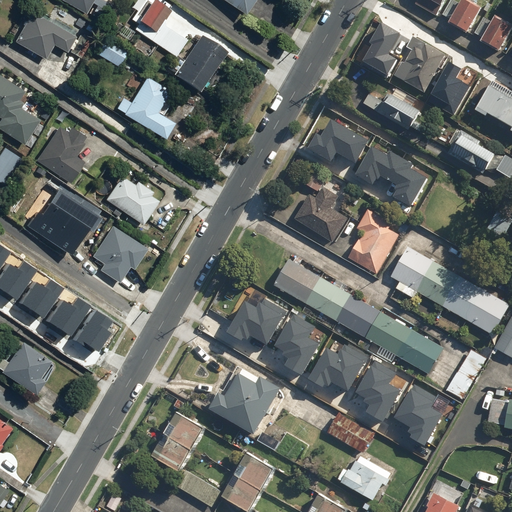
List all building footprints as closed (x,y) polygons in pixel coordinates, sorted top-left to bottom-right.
[(57,0),(84,17),(92,4),(107,13),(115,0),(57,0)] [(173,5),(165,0),(152,0),(153,0),(151,0),(142,0),(129,20),(136,25),(133,30),(142,36),(137,43),(169,64),(185,40),(160,24),(173,5)] [(217,0),(241,17),(253,0),(217,0)] [(406,0),(435,16),(443,0),(406,0)] [(441,17),(448,21),(446,24),(465,35),(480,10),(462,0),(460,0),(458,4),(451,0),(441,17)] [(52,47),(65,54),(74,38),(28,14),(12,44),(44,61),(52,47)] [(511,28),(511,27),(493,17),(479,43),(498,54),(511,28)] [(363,61),(386,74),(395,59),(387,54),(399,33),(381,23),(369,44),(372,45),(363,61)] [(225,54),(200,36),(173,75),(198,92),(225,54)] [(103,37),(92,53),(116,68),(126,52),(103,37)] [(444,56),(426,46),(423,52),(413,47),(404,64),(401,63),(394,77),(424,93),(434,74),(438,76),(444,64),(441,62),(444,56)] [(449,62),(428,99),(454,114),(470,86),(455,77),(460,68),(449,62)] [(37,122),(19,110),(22,105),(18,102),(24,93),(0,77),(0,119),(1,120),(0,120),(0,131),(22,145),(37,122)] [(161,142),(171,126),(154,115),(168,94),(146,79),(121,115),(161,142)] [(474,113),(485,119),(486,116),(510,130),(509,133),(511,134),(511,91),(492,80),(488,88),(474,113)] [(392,97),(389,95),(384,103),(369,94),(363,104),(409,130),(419,112),(402,103),(406,96),(396,90),(392,97)] [(338,155),(356,165),(370,142),(331,121),(313,154),(333,165),(338,155)] [(68,184),(82,163),(74,158),(83,145),(81,143),(85,138),(70,128),(66,133),(58,127),(35,161),(68,184)] [(495,156),(478,147),(481,141),(457,128),(449,143),(456,147),(450,157),(484,175),(488,169),(495,170),(510,180),(511,176),(511,158),(505,154),(503,158),(494,157),(495,156)] [(432,177),(376,146),(357,179),(374,189),(379,179),(400,191),(394,201),(412,212),(432,177)] [(317,194),(327,177),(311,167),(301,184),(317,194)] [(132,187),(120,178),(104,200),(140,226),(157,204),(148,197),(151,194),(135,183),(132,187)] [(331,209),(338,198),(322,188),(315,199),(309,195),(294,219),(332,244),(347,220),(331,209)] [(73,220),(81,208),(59,192),(30,232),(57,251),(59,249),(66,254),(74,243),(71,241),(82,227),(73,220)] [(365,215),(356,228),(365,234),(358,244),(355,242),(346,257),(376,276),(400,237),(388,229),(391,223),(368,209),(365,215)] [(511,222),(511,217),(498,210),(484,235),(500,244),(511,222)] [(97,271),(117,285),(127,270),(130,271),(145,251),(111,227),(89,258),(100,266),(97,271)] [(0,267),(10,251),(0,244),(0,267)] [(508,307),(407,248),(390,277),(385,284),(413,300),(417,293),(491,336),(508,307)] [(7,265),(0,276),(0,286),(17,298),(36,269),(20,258),(13,269),(7,265)] [(287,259),(272,287),(428,375),(443,348),(287,259)] [(35,284),(23,303),(45,317),(64,288),(48,278),(41,288),(35,284)] [(62,303),(50,321),(72,335),(91,306),(75,296),(68,306),(62,303)] [(272,349),(291,313),(265,300),(260,310),(250,305),(234,335),(250,343),(252,338),(272,349)] [(95,311),(76,340),(93,352),(95,349),(99,351),(112,332),(107,330),(112,322),(95,311)] [(511,359),(511,316),(511,318),(494,350),(511,359)] [(290,368),(306,376),(321,345),(311,339),(316,329),(295,319),(279,350),(296,358),(290,368)] [(41,384),(36,380),(48,364),(20,344),(0,370),(0,374),(26,394),(32,397),(41,384)] [(352,396),(371,361),(346,347),(340,358),(330,353),(314,383),(330,391),(332,386),(352,396)] [(486,359),(471,350),(448,391),(463,399),(486,359)] [(372,414),(387,422),(403,391),(392,386),(397,375),(376,365),(360,396),(377,404),(372,414)] [(280,390),(259,378),(255,384),(238,374),(225,397),(218,394),(208,411),(254,436),(280,390)] [(412,439),(427,446),(443,415),(432,410),(437,399),(416,389),(400,420),(417,428),(412,439)] [(504,427),(503,430),(511,431),(511,402),(491,400),(488,425),(504,427)] [(374,434),(338,413),(327,433),(362,454),(374,434)] [(146,437),(158,419),(151,414),(138,433),(146,437)] [(178,474),(202,431),(174,415),(150,458),(178,474)] [(0,447),(0,448),(0,447),(0,443),(9,430),(0,423),(0,447)] [(262,431),(256,440),(274,452),(280,443),(262,431)] [(243,511),(249,511),(274,468),(246,453),(220,499),(243,511)] [(382,486),(386,488),(390,481),(387,480),(390,474),(360,457),(357,463),(355,462),(349,472),(343,469),(337,481),(373,502),(382,486)] [(511,473),(505,472),(503,479),(511,481),(510,489),(511,490),(511,473)] [(221,491),(190,473),(180,490),(211,508),(221,491)] [(11,494),(0,486),(0,508),(1,509),(3,506),(11,494)] [(443,499),(435,495),(425,511),(457,511),(459,508),(456,506),(463,493),(450,486),(443,499)] [(115,511),(122,499),(113,494),(107,506),(115,511)] [(349,511),(346,510),(318,495),(308,511),(349,511)]
